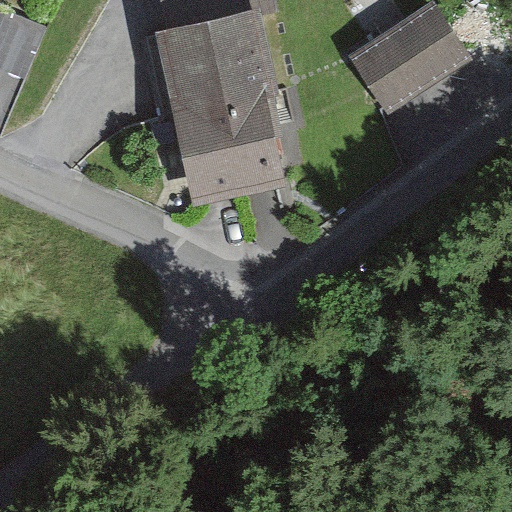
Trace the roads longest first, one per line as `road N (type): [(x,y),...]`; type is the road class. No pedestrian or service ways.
road 1 (residential): [(5,511),(267,297)]
road 2 (residential): [(267,297),(511,109)]
road 3 (residential): [(267,297),(0,169)]
